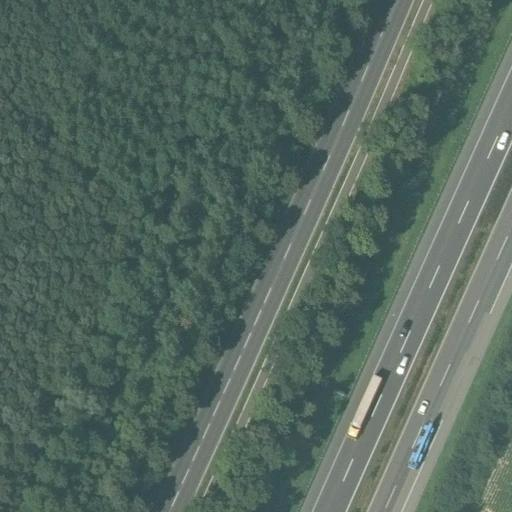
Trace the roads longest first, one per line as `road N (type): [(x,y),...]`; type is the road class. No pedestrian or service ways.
road 1 (secondary): [(394,0),(170,511)]
road 2 (motorway): [(511,122),(329,511)]
road 3 (motorway): [(393,511),(511,252)]
